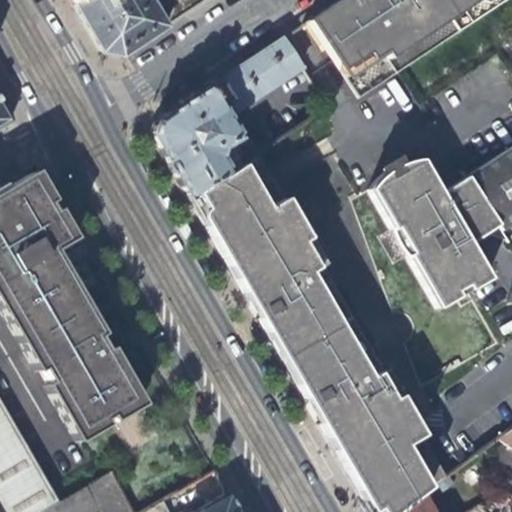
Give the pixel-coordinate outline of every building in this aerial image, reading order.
[(65,0),(71,9),(86,0),(65,0)] [(141,0),(86,0),(71,9),(79,23),(97,53),(115,59),(159,30),(141,0)] [(141,0),(159,30),(203,0),(141,0)] [(338,0),(302,25),(329,65),(353,48),(358,56),(371,47),(376,56),(459,0),(338,0)] [(174,185),(182,199),(245,159),(242,154),(232,138),(218,116),(216,114),(224,108),(228,114),(295,70),(276,41),(264,49),(179,105),(153,123),(149,142),(156,154),(159,160),(162,166),(169,177),(174,185)] [(250,149),(242,154),(245,159),(247,157),(282,134),(273,120),(244,139),(250,149)] [(511,147),(461,181),(491,227),(495,233),(511,222),(511,147)] [(245,159),(182,199),(235,290),(244,291),(255,310),(251,318),(253,321),(271,353),(298,398),(306,399),(318,418),(314,426),(363,511),(398,511),(417,498),(437,484),(261,182),(247,157),(245,159)] [(0,183),(0,306),(79,441),(109,423),(105,416),(109,414),(113,420),(143,403),(77,292),(53,249),(75,237),(34,164),(0,183)] [(464,245),(434,199),(414,170),(412,170),(411,170),(409,170),(407,171),(406,171),(404,172),(402,172),(401,172),(399,173),(397,173),(395,174),(394,175),(392,176),(391,176),(390,177),(394,183),(384,190),(380,184),(379,185),(377,186),(376,187),(375,188),(373,190),(372,191),(371,192),(370,194),(369,195),(368,197),(367,198),(366,200),(365,201),(364,202),(364,203),(438,316),(488,283),(464,245)] [(491,227),(461,181),(434,199),(464,245),(491,227)] [(244,291),(235,290),(239,298),(251,318),(255,310),(244,291)] [(0,511),(40,511),(59,501),(0,398),(0,511)] [(306,399),(298,398),(305,410),(313,424),(314,426),(318,418),(306,399)] [(511,432),(509,431),(494,442),(511,455),(510,457),(511,458),(511,432)] [(477,511),(511,511),(511,501),(510,499),(511,496),(511,482),(498,472),(494,480),(500,489),(473,505),(477,511)] [(97,511),(98,511),(132,511),(112,473),(59,501),(40,511),(97,511)] [(168,511),(163,502),(145,511),(233,511),(231,509),(223,495),(203,506),(201,502),(188,510),(189,511),(168,511)] [(425,511),(417,498),(398,511),(425,511)]
